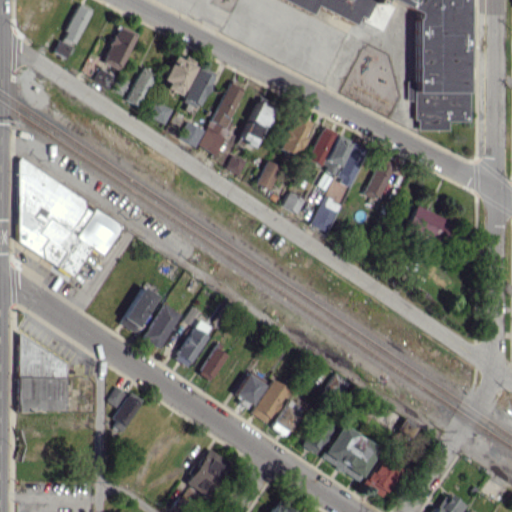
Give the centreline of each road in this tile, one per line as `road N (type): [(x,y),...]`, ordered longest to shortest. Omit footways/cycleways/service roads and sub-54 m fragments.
road 1 (residential): [(0,34),(511,378)]
road 2 (residential): [(494,0),(492,367),(403,511)]
road 3 (residential): [(127,0),(511,197)]
road 4 (residential): [(0,275),(351,511)]
